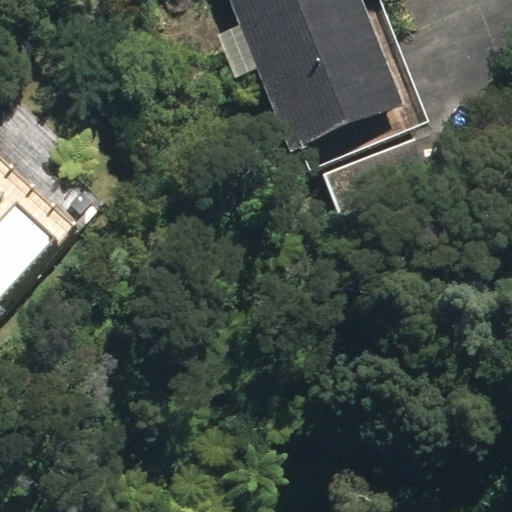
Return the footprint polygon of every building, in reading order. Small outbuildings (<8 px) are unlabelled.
[(233,0),(299,163),(412,117),(363,0),(233,0)] [(82,17),(91,30),(110,17),(101,2),(82,17)] [(206,75),(216,107),(255,94),(244,61),(206,75)] [(0,340),(4,337),(0,332),(0,321),(105,207),(59,166),(74,150),(23,105),(0,131),(0,340)] [(329,180),(349,229),(440,193),(419,143),(329,180)] [(511,274),(490,302),(511,316),(511,274)]
